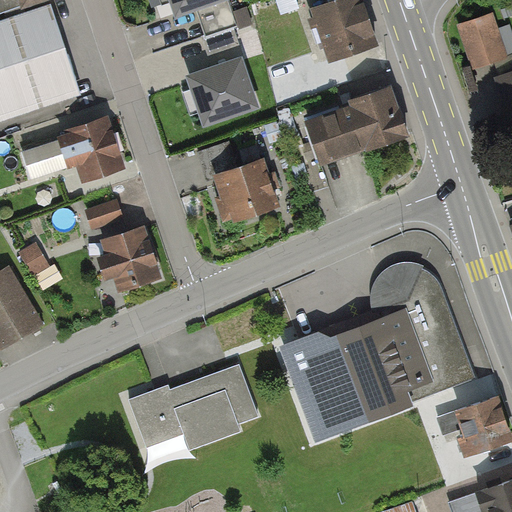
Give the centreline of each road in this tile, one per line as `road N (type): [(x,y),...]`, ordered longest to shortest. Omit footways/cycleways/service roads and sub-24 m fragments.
road 1 (residential): [(203,298),(101,0)]
road 2 (residential): [(462,185),(203,298)]
road 3 (residential): [(203,298),(0,389)]
road 4 (secondary): [(462,185),(400,0)]
road 5 (secondary): [(511,330),(462,185)]
